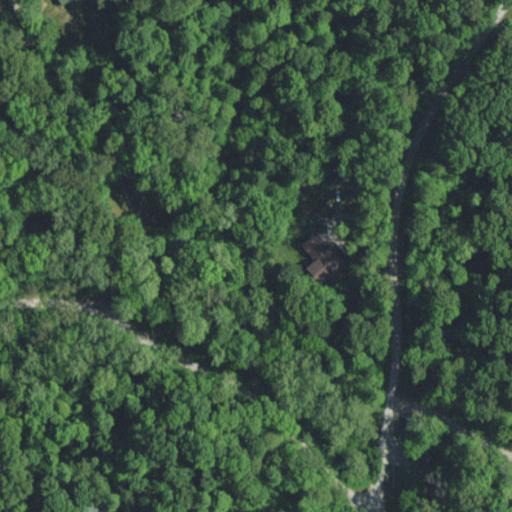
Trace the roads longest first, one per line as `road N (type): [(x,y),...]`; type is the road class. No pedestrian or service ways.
road 1 (residential): [(371,511),(405,339),(389,211),(425,124),(505,0)]
road 2 (residential): [(0,302),(65,303),(101,316),(277,403),(370,511)]
